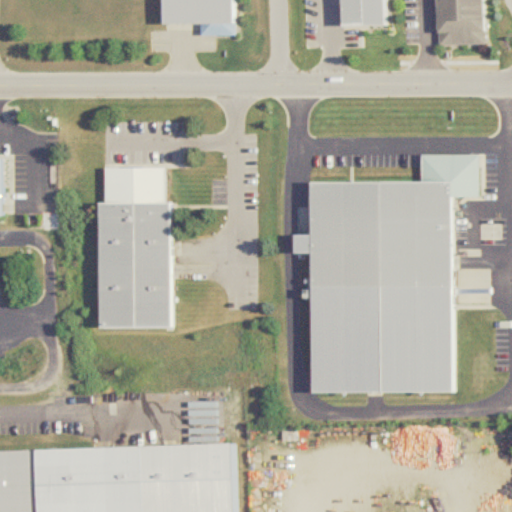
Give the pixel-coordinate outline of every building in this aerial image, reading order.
[(166,0),(237,0),(237,25),(166,25),(166,0)] [(387,0),(388,25),(346,27),(345,0),(387,0)] [(438,0),(485,0),(487,45),(440,46),(438,0)] [(0,217),(10,217),(10,159),(0,159),(0,217)] [(102,204),(108,204),(108,169),(167,169),(167,204),(173,204),(174,329),(102,329),(102,204)] [(314,183),(455,183),(455,394),(315,395),(314,183)] [(0,511),(0,453),(146,449),(147,511),(0,511)]
